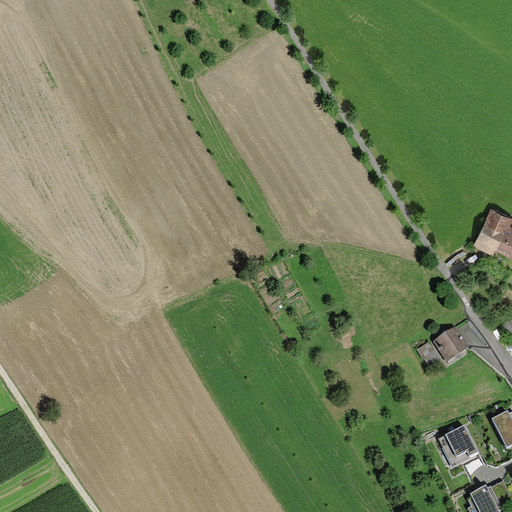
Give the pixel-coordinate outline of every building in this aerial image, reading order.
[(511,255),(511,229),(505,226),(509,217),(491,210),(478,242),(511,255)] [(511,320),(502,327),(511,341),(511,320)] [(465,348),(455,330),(435,341),(445,359),(465,348)] [(436,359),(428,345),(418,351),(426,364),(436,359)] [(511,411),(492,423),(507,449),(511,446),(511,411)] [(452,468),(478,455),(464,427),(438,440),(452,468)] [(471,499),(478,511),(499,511),(511,504),(511,501),(502,482),(471,499)]
